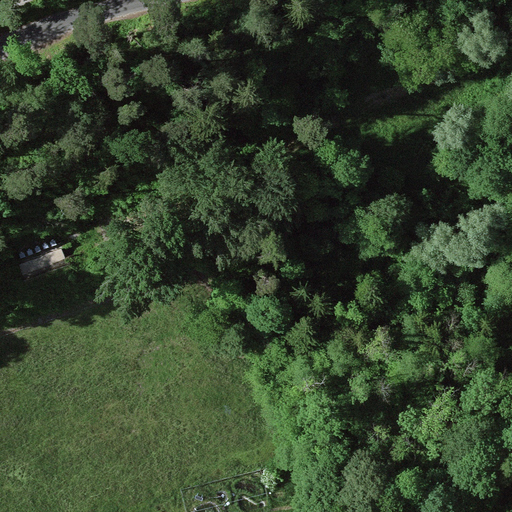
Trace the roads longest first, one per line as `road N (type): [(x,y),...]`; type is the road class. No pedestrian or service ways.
road 1 (track): [(0,164),(92,89),(136,2)]
road 2 (tertiary): [(0,46),(146,0)]
